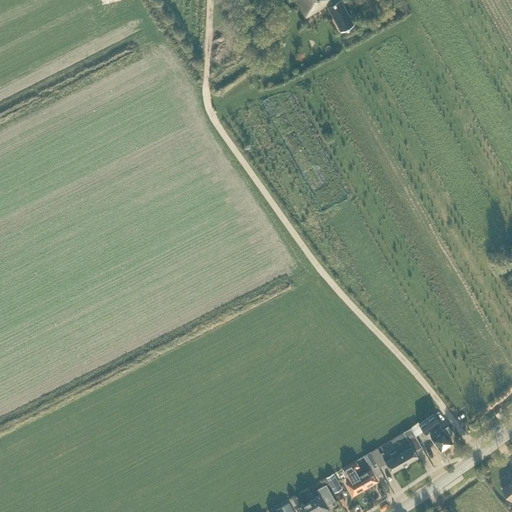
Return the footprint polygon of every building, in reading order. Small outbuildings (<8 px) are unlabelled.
[(295,0),(300,9),(305,17),(326,5),(340,31),(353,24),(340,0),(295,0)] [(249,43),(255,40),(250,31),(244,34),(249,43)] [(432,438),(431,438),(440,450),(445,447),(446,447),(447,447),(449,446),(450,445),(449,444),(451,442),(447,436),(452,433),(447,426),(442,430),(431,415),(418,424),(425,435),(428,433),(432,438)] [(391,458),(385,462),(391,472),(417,457),(414,451),(421,447),(414,434),(410,427),(403,432),(406,437),(411,447),(398,454),(396,451),(389,455),(391,458)] [(363,456),(369,466),(368,467),(370,469),(362,474),(358,468),(355,461),(353,462),(351,463),(365,487),(368,486),(376,481),(376,480),(378,479),(372,468),(376,465),(375,463),(376,463),(369,452),(363,456)] [(342,468),(346,475),(349,481),(346,483),(352,494),(365,487),(351,463),(342,468)] [(325,478),(334,492),(342,488),(333,473),(325,478)] [(511,481),(502,489),(511,501),(511,500),(511,481)] [(322,511),(328,509),(327,508),(326,504),(334,500),(325,485),(316,490),(319,494),(313,498),(309,490),(308,487),(303,490),(315,511),(322,511)] [(315,511),(303,490),(298,493),(304,503),(298,507),(301,511),(315,511)] [(298,502),(293,494),(288,497),(293,505),(298,502)] [(293,511),(288,503),(276,509),(277,511),(293,511)]
